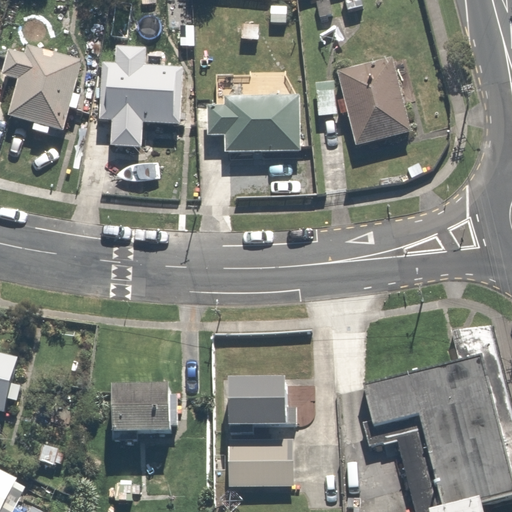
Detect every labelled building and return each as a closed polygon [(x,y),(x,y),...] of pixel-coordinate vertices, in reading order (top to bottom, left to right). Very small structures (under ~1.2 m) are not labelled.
[(64,141),(84,69),(12,49),(3,82),(22,88),(12,126),(64,141)] [(119,67),(102,66),(97,130),(113,131),(111,155),(150,158),(152,129),(187,131),(190,75),(154,73),(155,51),(120,49),(119,67)] [(393,60),(337,76),(359,153),(416,137),(393,60)] [(339,86),(316,85),(315,122),(338,122),(339,86)] [(304,162),(305,104),(227,102),(227,111),(208,110),(207,145),(226,146),(226,160),(304,162)] [(0,412),(16,415),(23,353),(0,349),(0,412)] [(462,511),(498,502),(457,349),(328,383),(341,431),(364,425),(387,511),(462,511)] [(232,438),(297,440),(299,385),(234,383),(232,438)] [(178,390),(114,391),(115,448),(178,448),(178,390)] [(67,442),(39,441),(38,465),(66,466),(67,442)] [(297,448),(231,445),(230,491),(295,494),(297,448)] [(0,511),(6,511),(23,482),(0,469),(0,511)] [(137,482),(114,481),(112,507),(136,508),(137,482)]
